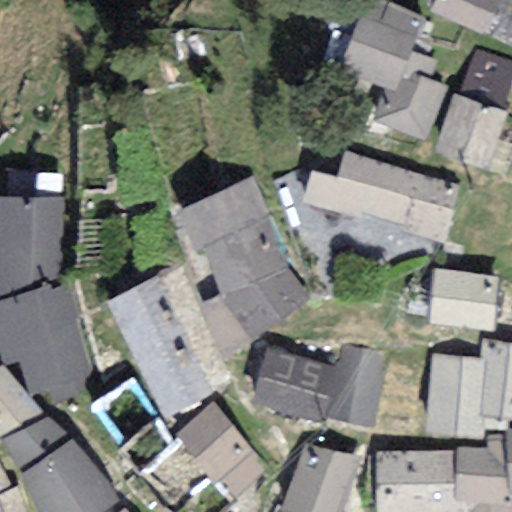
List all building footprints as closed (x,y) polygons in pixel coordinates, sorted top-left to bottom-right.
[(420,9),(395,0),(361,0),(338,65),(383,82),(392,85),(407,46),(420,9)] [(511,45),(511,6),(496,0),(430,0),(425,13),(510,49),(511,45)] [(435,56),(407,46),(392,85),(383,82),(370,118),(425,138),(446,81),(428,75),(435,56)] [(474,167),(506,77),(473,62),(456,100),(446,98),(429,150),(474,167)] [(448,188),(336,159),(329,185),(299,178),(293,200),(436,237),(448,188)] [(287,304),(244,187),(166,213),(182,253),(196,247),(211,299),(195,307),(211,350),(287,304)] [(54,205),(0,201),(0,273),(49,277),(54,205)] [(482,281),(424,273),(417,319),(475,325),(482,281)] [(198,368),(156,279),(102,304),(155,415),(193,397),(214,403),(222,375),(198,368)] [(59,291),(0,306),(0,321),(10,357),(20,354),(29,388),(82,373),(59,291)] [(464,364),(461,414),(509,418),(510,401),(511,401),(511,350),(466,347),(464,364)] [(319,374),(258,352),(243,395),(304,417),(319,374)] [(464,364),(416,360),(411,428),(459,432),(461,414),(464,364)] [(0,441),(33,415),(0,374),(0,441)] [(254,467),(206,409),(173,436),(221,494),(254,467)] [(443,461),(373,459),(371,509),(448,511),(447,511),(509,511),(510,487),(511,487),(511,437),(492,437),(491,453),(443,452),(443,461)] [(320,511),(340,466),(298,448),(274,506),(287,511),(320,511)] [(14,511),(0,461),(0,511),(14,511)]
